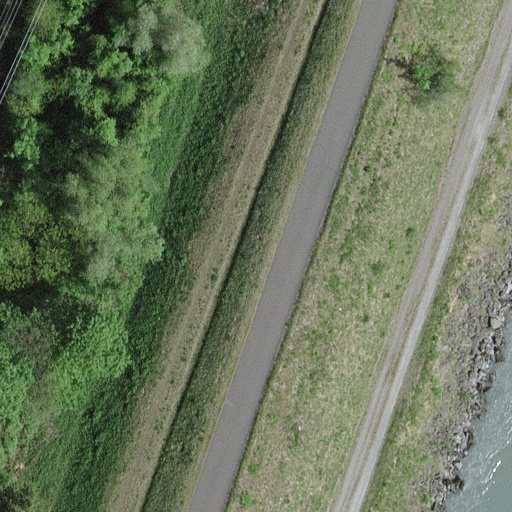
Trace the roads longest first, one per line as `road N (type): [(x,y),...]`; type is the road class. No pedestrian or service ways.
road 1 (track): [(382,0),(209,511)]
road 2 (track): [(511,36),(355,511)]
